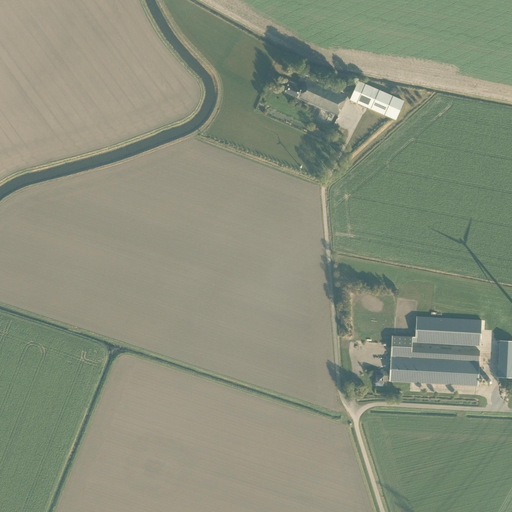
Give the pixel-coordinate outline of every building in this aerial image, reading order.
[(319,120),(333,126),(347,96),(306,78),(303,85),(297,83),(296,84),(289,81),(285,91),(299,98),(330,112),(329,113),(323,111),(319,120)] [(404,101),(358,81),(350,100),(396,120),(404,101)] [(415,342),(480,346),(481,320),(416,316),(415,342)] [(480,350),(453,349),(412,347),(412,336),(392,335),(390,372),(373,371),(373,375),(376,375),(375,383),(383,383),(383,381),(478,386),(480,350)] [(497,377),(511,377),(511,341),(499,341),(499,353),(497,377)]
